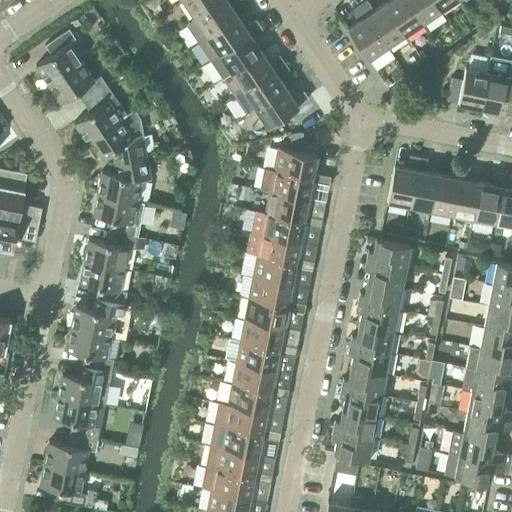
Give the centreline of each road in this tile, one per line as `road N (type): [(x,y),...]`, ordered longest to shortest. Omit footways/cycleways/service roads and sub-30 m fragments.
road 1 (residential): [(286,511),(364,123)]
road 2 (residential): [(41,295),(58,185),(0,87)]
road 3 (residential): [(3,511),(41,295)]
road 4 (residential): [(511,147),(364,123)]
road 5 (residential): [(364,123),(293,17)]
